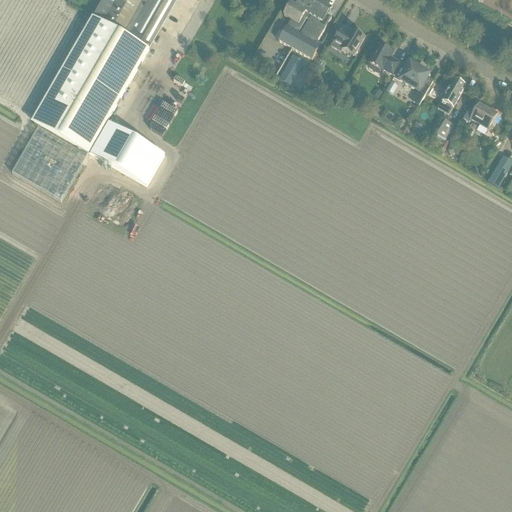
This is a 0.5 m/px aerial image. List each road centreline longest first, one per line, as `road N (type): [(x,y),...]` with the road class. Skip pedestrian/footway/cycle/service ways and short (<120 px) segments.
road 1 (track): [(374,511),(511,287)]
road 2 (unclassified): [(511,85),(366,0)]
